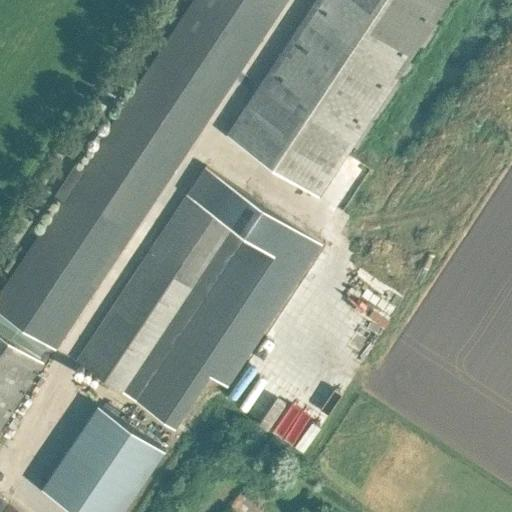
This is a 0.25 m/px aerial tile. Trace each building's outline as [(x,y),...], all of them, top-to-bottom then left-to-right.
[(0,427),(28,388),(56,345),(57,346),(286,0),(194,0),(84,166),(77,161),(56,193),(63,198),(0,293),(0,427)] [(315,0),(228,131),(321,194),(450,0),(315,0)] [(207,164),(190,189),(76,357),(174,424),(210,371),(227,383),(322,243),(207,164)] [(81,511),(122,511),(166,448),(99,403),(43,486),(81,511)] [(0,511),(24,511),(0,493),(0,511)]
